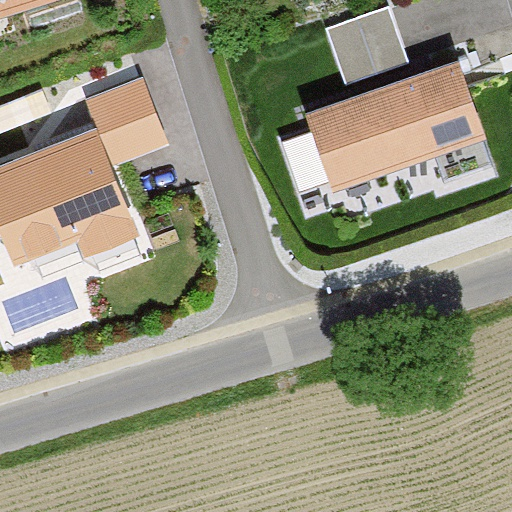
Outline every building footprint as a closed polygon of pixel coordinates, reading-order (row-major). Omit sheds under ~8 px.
[(0,0),(0,14),(46,0),(0,0)] [(381,0),(329,17),(346,68),(411,47),(396,0),(381,0)] [(459,59),(304,109),(329,190),(485,136),(459,59)] [(114,155),(172,131),(145,65),(86,90),(114,155)] [(98,127),(0,165),(0,236),(13,269),(78,243),(84,260),(141,237),(98,127)]
